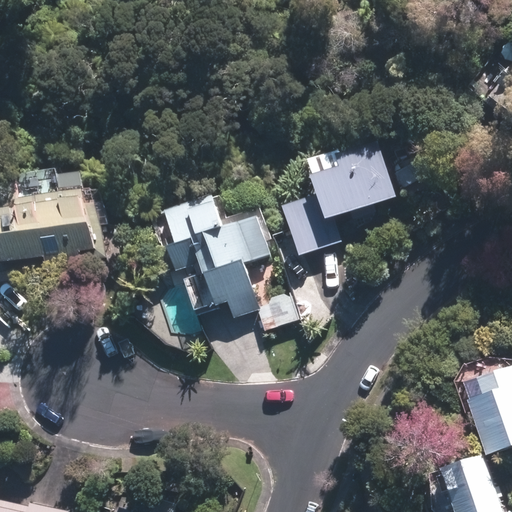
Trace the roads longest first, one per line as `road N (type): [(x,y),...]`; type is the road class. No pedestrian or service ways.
road 1 (residential): [(326,429),(400,307),(511,227)]
road 2 (residential): [(76,382),(155,403),(326,429)]
